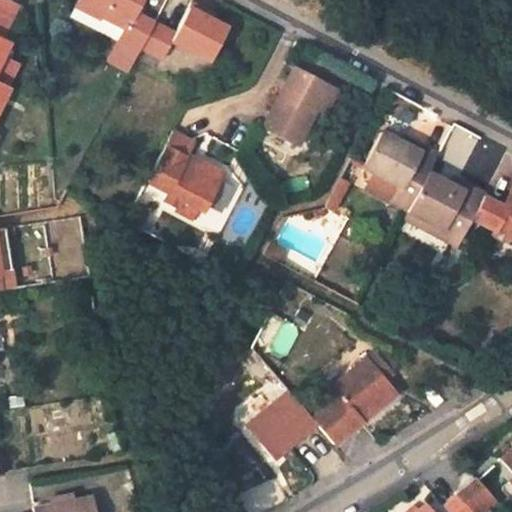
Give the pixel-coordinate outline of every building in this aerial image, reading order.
[(0,0),(0,53),(8,38),(0,33),(0,25),(13,1),(11,0),(0,0)] [(75,0),(97,12),(104,0),(75,0)] [(104,0),(97,12),(120,24),(113,36),(102,55),(124,68),(134,48),(137,43),(152,17),(132,6),(134,0),(104,0)] [(152,17),(137,43),(154,51),(163,35),(198,55),(216,25),(196,14),(201,3),(194,0),(184,0),(170,27),(152,17)] [(323,87),(293,69),(260,125),(293,143),(313,106),(325,113),(335,96),(322,89),(323,87)] [(183,185),(202,195),(207,198),(226,161),(193,145),(203,126),(179,114),(149,165),(170,177),(163,189),(176,197),(183,185)] [(403,205),(412,189),(425,167),(436,147),(422,140),(418,149),(381,130),(360,169),(369,175),(391,186),(385,196),(403,205)] [(412,189),(403,205),(428,219),(423,228),(454,245),(471,212),(481,192),(451,175),(449,182),(425,167),(412,189)] [(336,173),(329,187),(345,196),(352,183),(336,173)] [(391,186),(369,175),(364,185),(385,196),(391,186)] [(510,220),(511,221),(511,177),(499,202),(481,192),(471,212),(491,223),(490,227),(503,234),(510,220)] [(183,185),(176,197),(173,201),(192,212),(202,195),(183,185)] [(428,219),(403,205),(398,214),(423,228),(428,219)] [(511,221),(510,220),(503,234),(510,239),(511,237),(511,221)] [(5,223),(0,223),(0,267),(13,266),(5,223)] [(283,321),(267,349),(284,358),(299,330),(283,321)] [(304,415),(315,428),(325,442),(352,421),(348,417),(352,414),(383,391),(374,381),(383,373),(367,352),(321,389),(328,397),(304,415)] [(352,421),(387,395),(383,391),(352,414),(348,417),(352,421)] [(315,428),(304,415),(287,393),(243,428),(270,462),(315,428)] [(511,437),(511,439),(511,440),(511,446),(497,457),(511,474),(511,481),(509,484),(511,488),(511,437)] [(451,490),(470,511),(476,511),(491,499),(470,475),(451,490)] [(470,511),(451,490),(438,501),(446,511),(470,511)] [(92,511),(89,494),(30,505),(31,511),(92,511)]
